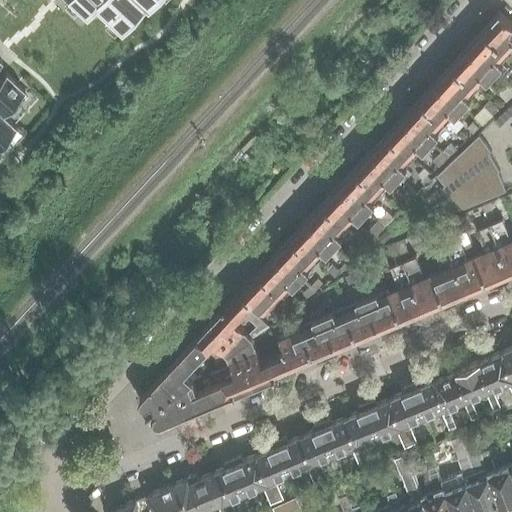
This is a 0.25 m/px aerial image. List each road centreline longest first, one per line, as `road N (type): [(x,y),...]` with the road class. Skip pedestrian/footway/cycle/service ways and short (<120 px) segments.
road 1 (residential): [(476,0),(63,436),(48,463),(58,497)]
road 2 (residential): [(58,497),(257,411),(411,356),(428,339),(511,304)]
